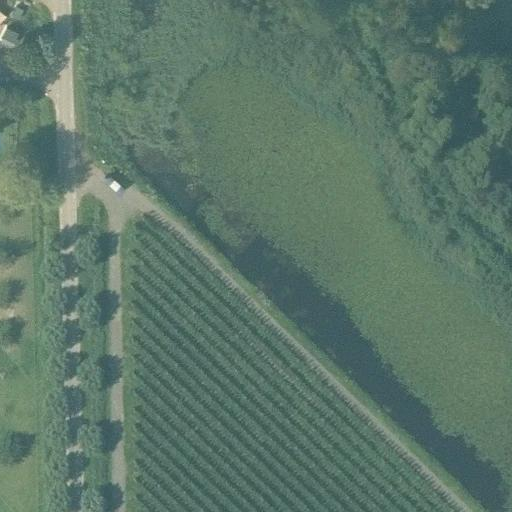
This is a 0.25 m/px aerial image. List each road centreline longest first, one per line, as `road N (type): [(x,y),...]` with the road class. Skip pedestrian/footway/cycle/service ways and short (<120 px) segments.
road 1 (track): [(66,180),(99,181),(152,207),(463,511)]
road 2 (unclassified): [(74,511),(62,0)]
road 3 (track): [(115,188),(120,511)]
